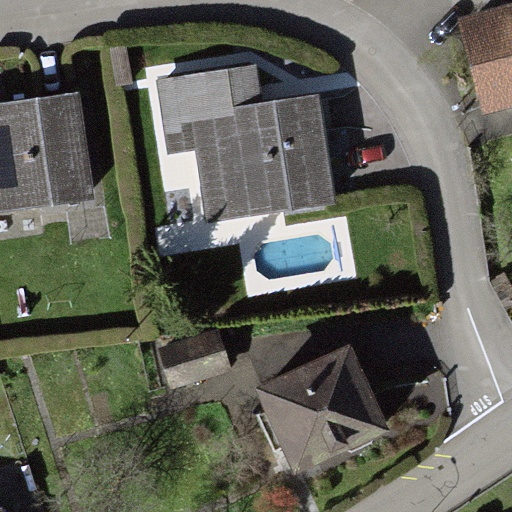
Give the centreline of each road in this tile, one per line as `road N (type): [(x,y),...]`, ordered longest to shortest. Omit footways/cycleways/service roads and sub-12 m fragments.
road 1 (residential): [(213,0),(263,2),(335,25),(414,84),(437,157),(457,308),(511,397)]
road 2 (residential): [(0,26),(167,0)]
road 3 (residential): [(388,511),(511,430)]
